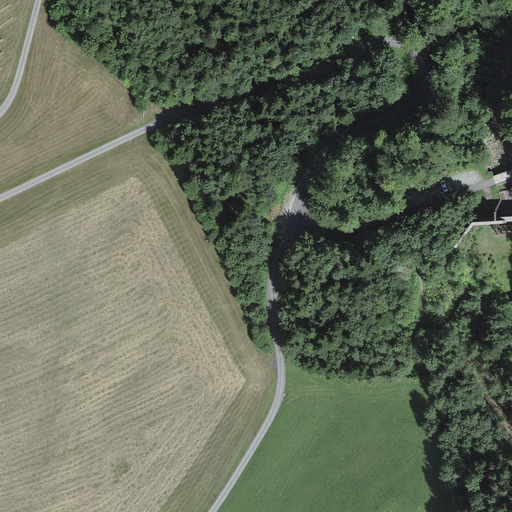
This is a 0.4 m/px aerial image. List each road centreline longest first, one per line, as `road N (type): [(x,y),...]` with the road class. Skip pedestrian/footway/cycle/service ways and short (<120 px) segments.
road 1 (unclassified): [(0,199),(173,117),(301,81),(365,50),(400,49),(423,60),(421,92),(325,150),(289,224)]
road 2 (track): [(456,306),(424,315),(422,260),(475,196),(478,180)]
road 3 (unclassified): [(38,0),(17,82),(0,113)]
